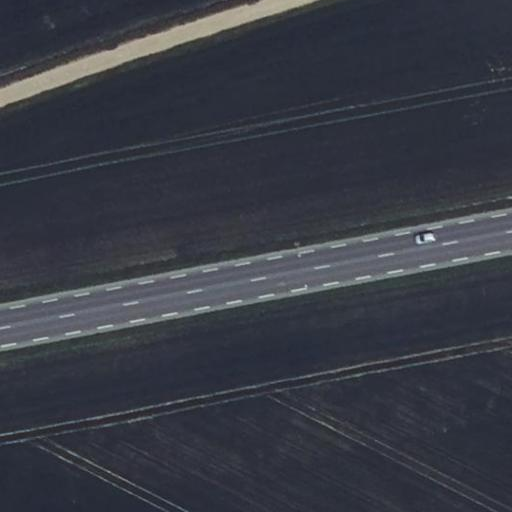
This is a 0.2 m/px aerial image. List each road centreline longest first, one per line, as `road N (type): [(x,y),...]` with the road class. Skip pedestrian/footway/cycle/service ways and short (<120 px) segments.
road 1 (secondary): [(0,329),(511,232)]
road 2 (track): [(0,110),(307,0)]
